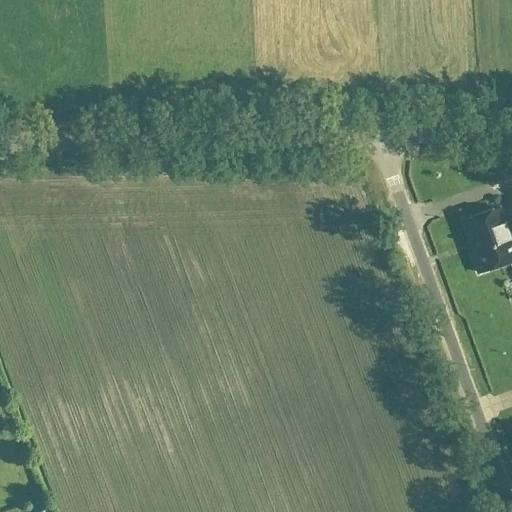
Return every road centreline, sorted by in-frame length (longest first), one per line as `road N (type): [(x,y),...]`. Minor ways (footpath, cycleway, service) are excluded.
road 1 (unclassified): [(375,135),(509,511)]
road 2 (unclassified): [(0,144),(375,135)]
road 3 (unclassified): [(375,135),(511,132)]
